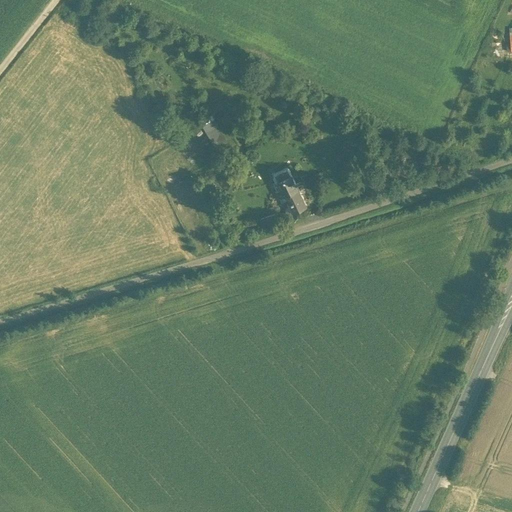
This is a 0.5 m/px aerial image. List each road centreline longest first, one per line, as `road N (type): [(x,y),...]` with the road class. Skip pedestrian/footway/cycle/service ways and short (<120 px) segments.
road 1 (track): [(0,321),(511,160)]
road 2 (primary): [(417,511),(511,301)]
